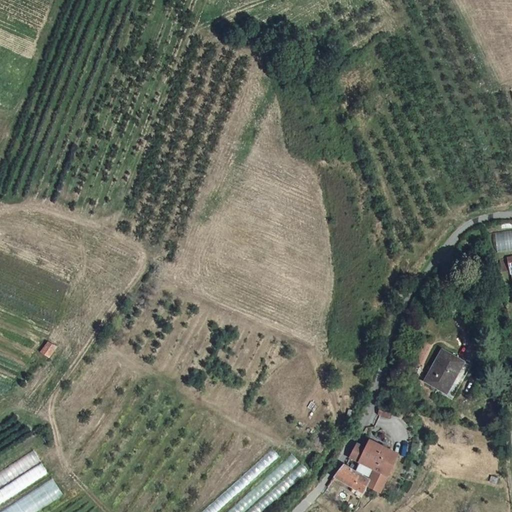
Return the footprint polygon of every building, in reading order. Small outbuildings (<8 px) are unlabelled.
[(511,229),(494,231),(497,253),(511,251),(511,229)] [(47,355),(54,345),(46,340),(40,350),(47,355)] [(450,393),(469,362),(446,350),(427,381),(450,393)] [(457,397),(475,365),(469,362),(450,393),(457,397)] [(390,418),(392,410),(380,408),(378,416),(390,418)] [(355,441),(348,455),(371,467),(365,478),(370,481),(367,487),(379,492),(388,475),(382,472),(387,462),(381,458),(387,448),(369,438),(364,445),(355,441)] [(0,470),(0,486),(42,460),(35,448),(0,470)] [(399,455),(387,448),(381,458),(387,462),(382,472),(388,475),(399,455)] [(201,511),(216,511),(278,456),(271,449),(201,511)] [(227,511),(242,511),(299,462),(292,454),(227,511)] [(0,488),(0,504),(49,473),(42,462),(0,488)] [(245,511),(260,511),(308,470),(302,463),(245,511)] [(341,466),(332,478),(362,494),(367,487),(370,481),(365,478),(341,466)] [(0,510),(0,511),(39,511),(66,495),(53,476),(0,510)]
